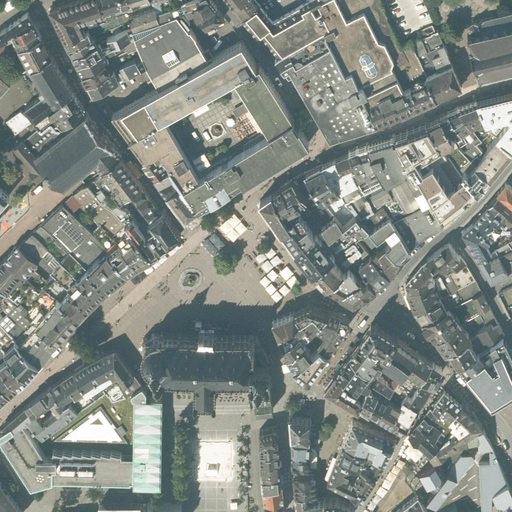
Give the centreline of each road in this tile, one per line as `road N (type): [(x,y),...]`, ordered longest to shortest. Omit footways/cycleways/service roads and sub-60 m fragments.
road 1 (residential): [(511,448),(408,322)]
road 2 (residential): [(220,0),(303,110)]
